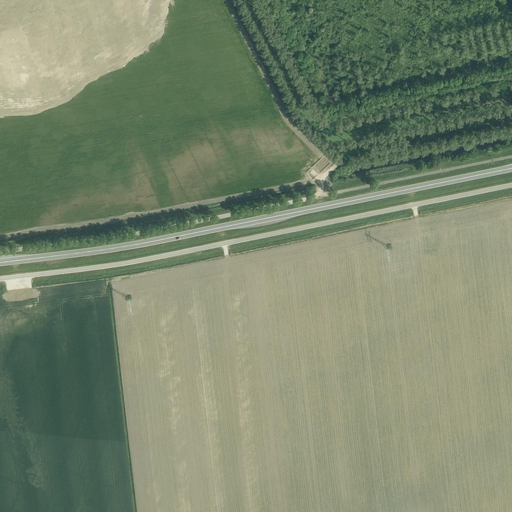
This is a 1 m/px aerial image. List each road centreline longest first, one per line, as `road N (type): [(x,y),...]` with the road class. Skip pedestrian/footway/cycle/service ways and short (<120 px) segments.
road 1 (unclassified): [(0,279),(141,260),(511,184)]
road 2 (trunk): [(0,262),(511,168)]
road 3 (unclassified): [(0,251),(313,196),(332,165)]
road 4 (track): [(257,0),(303,94),(335,123),(332,165)]
road 5 (track): [(335,123),(511,80)]
